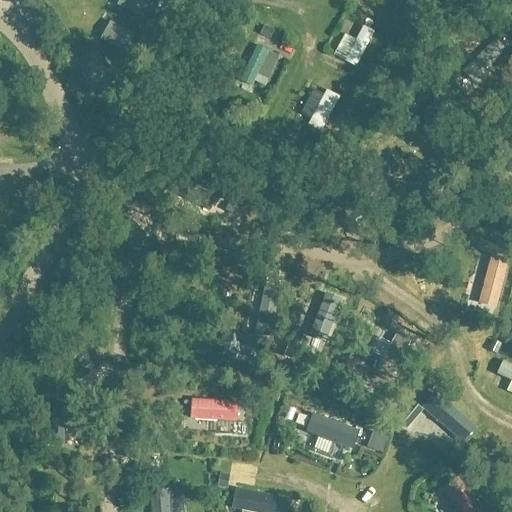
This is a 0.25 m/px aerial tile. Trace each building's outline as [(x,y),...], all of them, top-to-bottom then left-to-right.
[(385,0),(382,7),(396,14),(403,0),(385,0)] [(367,33),(350,69),(369,77),(386,42),(367,33)] [(251,94),(264,98),(267,91),(278,95),(289,64),(265,55),(251,94)] [(335,127),(349,107),(336,98),(323,119),(335,127)] [(362,192),(375,202),(403,165),(391,155),(362,192)] [(511,364),(503,361),(498,372),(511,378),(511,364)] [(359,429),(312,413),(306,431),(353,447),(359,429)] [(484,511),(458,475),(439,489),(455,511),(484,511)]
